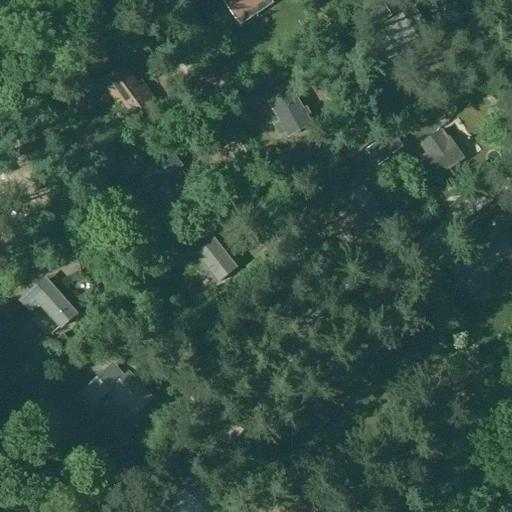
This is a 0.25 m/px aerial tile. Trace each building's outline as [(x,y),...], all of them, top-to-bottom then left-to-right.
[(264,0),(228,0),(225,2),(235,16),(248,8),(250,10),(264,0)] [(422,17),(420,18),(414,8),(392,22),(409,47),(428,34),(419,21),(423,18),(422,17)] [(103,80),(104,81),(108,79),(134,115),(154,100),(145,88),(141,92),(122,66),(103,80)] [(288,84),(266,96),(288,136),(311,124),(288,84)] [(449,138),(447,139),(441,131),(421,145),(427,154),(426,155),(440,175),(463,158),(449,138)] [(174,163),(178,161),(170,150),(127,181),(138,196),(162,179),(177,198),(192,187),(174,163)] [(370,195),(347,212),(361,232),(384,215),(370,195)] [(511,239),(511,238),(501,245),(494,235),(469,253),(467,250),(447,264),(467,291),(486,277),(484,273),(508,256),(511,260),(511,274),(511,239)] [(213,239),(196,253),(210,270),(213,268),(222,279),(236,268),(213,239)] [(53,288),(50,291),(41,282),(20,301),(31,313),(40,304),(61,327),(76,314),(53,288)] [(126,405),(134,413),(151,398),(128,372),(124,375),(113,364),(78,394),(91,409),(106,395),(118,408),(123,408),(126,405)] [(213,511),(186,483),(169,511),(213,511)] [(477,497),(486,508),(499,497),(490,487),(477,497)]
